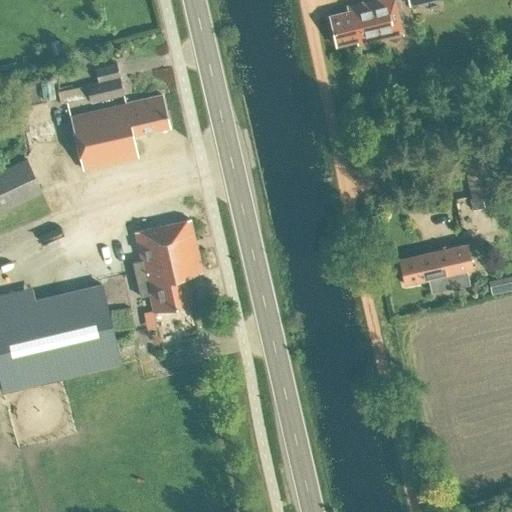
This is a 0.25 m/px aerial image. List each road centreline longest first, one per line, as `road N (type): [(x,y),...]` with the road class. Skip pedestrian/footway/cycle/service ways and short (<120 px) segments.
road 1 (primary): [(312,511),(193,0)]
road 2 (track): [(414,511),(301,0)]
